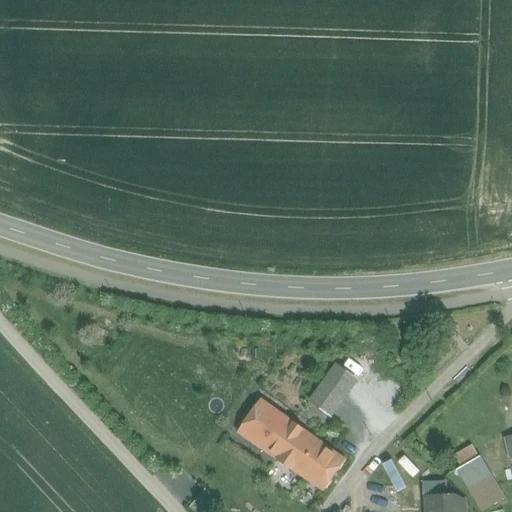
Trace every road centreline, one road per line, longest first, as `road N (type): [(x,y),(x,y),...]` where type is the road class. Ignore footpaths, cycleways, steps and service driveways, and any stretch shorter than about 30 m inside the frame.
road 1 (tertiary): [(0,226),(97,257),(301,289),(511,271)]
road 2 (residential): [(325,511),(511,313)]
road 3 (unclassified): [(0,321),(180,511)]
